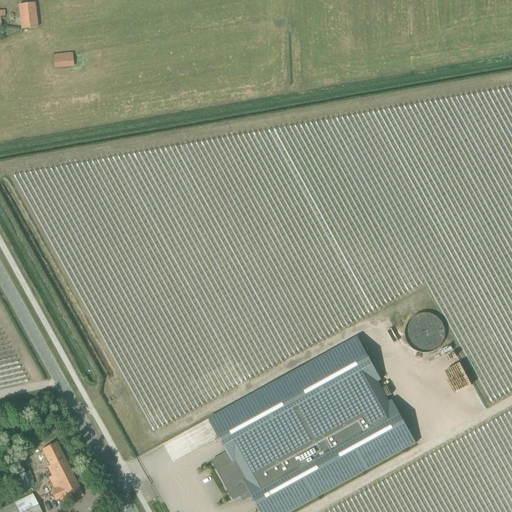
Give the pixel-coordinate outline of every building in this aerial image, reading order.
[(18,6),(21,29),(37,27),(34,4),(18,6)] [(72,53),(52,55),(54,69),(74,67),(72,53)] [(434,346),(433,337),(432,337),(432,334),(418,334),(418,338),(413,338),(413,348),(434,346)] [(227,453),(212,461),(233,500),(248,492),(259,511),(291,511),(415,444),(392,401),(389,403),(377,383),(380,381),(357,338),(208,419),(227,453)] [(83,496),(56,443),(42,450),(50,466),(47,467),(52,477),(49,478),(54,490),(51,492),(56,502),(59,500),(63,507),(83,496)] [(19,474),(23,488),(34,485),(29,471),(19,474)] [(0,511),(41,511),(32,495),(23,499),(0,509),(0,511)]
